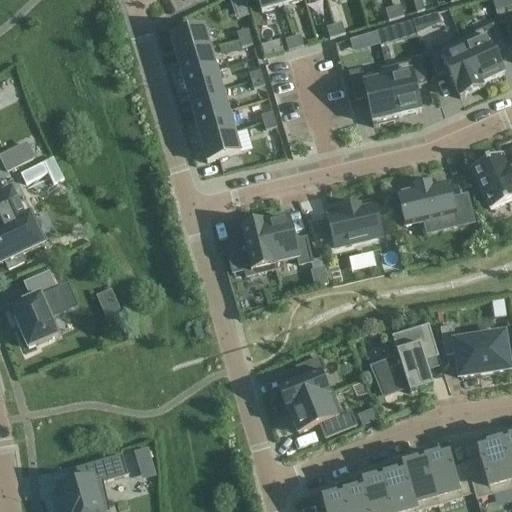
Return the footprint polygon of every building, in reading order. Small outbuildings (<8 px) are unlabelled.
[(283,8),(280,0),(257,0),(261,14),(283,8)] [(496,0),(491,0),(495,12),(499,10),(496,0)] [(413,3),(417,14),(424,12),(421,1),(413,3)] [(400,7),(393,9),(396,20),(403,18),(400,7)] [(396,20),(393,9),(385,12),(389,23),(396,20)] [(416,35),(423,32),(419,21),(413,23),(416,35)] [(341,25),(334,27),(337,38),(345,36),(341,25)] [(460,40),(482,90),(483,90),(482,87),(504,77),(493,53),(504,48),(494,26),(460,40)] [(334,27),(326,29),(330,41),(337,38),(334,27)] [(170,39),(176,60),(210,50),(204,29),(170,39)] [(237,35),(239,42),(250,39),(248,31),(237,35)] [(300,37),(292,39),(296,51),(303,48),(300,37)] [(252,47),(250,39),(239,42),(241,50),(252,47)] [(288,53),(296,51),(292,39),(285,41),(288,53)] [(460,100),(482,90),(460,40),(427,55),(436,78),(448,73),(460,100)] [(216,71),(210,50),(176,60),(182,81),(216,71)] [(385,70),(397,123),(398,123),(397,119),(421,114),(415,89),(427,86),(421,62),(385,70)] [(397,123),(385,70),(361,76),(360,72),(348,75),(355,103),(366,100),(373,129),(397,123)] [(182,81),(188,102),(222,92),(216,71),(182,81)] [(260,73),(249,76),(251,84),(262,80),(260,73)] [(262,80),(251,84),(253,91),(264,88),(262,80)] [(188,102),(194,123),(228,113),(222,92),(188,102)] [(194,123),(201,143),(234,133),(228,113),(194,123)] [(263,125),(274,122),(272,114),(261,117),(263,125)] [(277,129),(274,122),(263,125),(265,133),(277,129)] [(241,155),(234,133),(201,143),(207,165),(241,155)] [(7,173),(33,161),(26,147),(0,159),(7,173)] [(511,165),(506,168),(501,156),(471,169),(490,212),(511,201),(511,165)] [(53,187),(63,181),(52,159),(19,176),(25,186),(47,176),(53,187)] [(455,225),(470,222),(464,194),(448,197),(445,182),(430,185),(429,181),(409,186),(410,190),(395,194),(403,224),(452,212),(455,225)] [(7,194),(0,196),(0,267),(4,265),(8,274),(23,267),(20,258),(42,248),(29,218),(21,221),(7,194)] [(341,215),(327,218),(328,222),(313,226),(318,241),(332,237),(335,249),(381,238),(373,207),(359,211),(358,206),(340,211),(341,215)] [(264,225),(275,272),(276,272),(275,266),(297,261),(299,268),(312,265),(306,240),(294,243),(288,220),(265,226),(265,224),(264,225)] [(243,243),(226,247),(232,276),(244,273),(246,279),(275,272),(264,225),(241,230),(243,243)] [(410,256),(403,257),(405,266),(412,265),(410,256)] [(28,350),(57,338),(40,298),(56,291),(49,273),(23,285),(31,301),(10,310),(28,350)] [(425,361),(438,356),(429,328),(392,340),(399,362),(372,373),(383,398),(408,387),(411,397),(434,390),(425,361)] [(456,356),(460,380),(509,372),(503,337),(455,345),(453,328),(440,330),(444,358),(456,356)] [(287,413),(328,396),(319,375),(325,373),(320,361),(296,370),(301,382),(278,391),(287,413)] [(328,397),(328,396),(287,413),(287,414),(289,413),(298,436),(320,427),(324,439),(325,440),(356,428),(350,414),(343,417),(341,418),(332,396),(328,397)] [(501,446),(500,446),(511,486),(511,442),(508,444),(509,446),(502,448),(501,446)] [(476,502),(511,491),(511,486),(500,446),(487,450),(487,452),(478,455),(480,462),(466,466),(475,496),(474,496),(476,502)] [(147,450),(133,454),(138,467),(151,463),(147,450)] [(100,511),(93,486),(102,483),(103,485),(128,478),(122,457),(75,471),(76,473),(77,472),(81,485),(58,492),(59,496),(56,497),(60,511),(63,510),(63,511),(100,511)] [(439,459),(425,463),(438,508),(461,502),(461,500),(474,496),(475,496),(466,466),(452,471),(449,458),(439,461),(439,459)] [(415,511),(425,511),(438,508),(425,463),(424,463),(425,465),(417,467),(417,465),(403,469),(415,511)] [(415,511),(403,469),(402,470),(404,477),(397,479),(396,477),(384,481),(393,511),(415,511)] [(363,487),(370,511),(393,511),(384,481),(383,481),(383,483),(376,485),(376,483),(363,487)] [(370,511),(363,487),(362,487),(364,494),(357,496),(356,494),(344,498),(348,511),(370,511)] [(348,511),(344,498),(343,498),(344,500),(336,502),(336,500),(322,504),(324,511),(348,511)]
